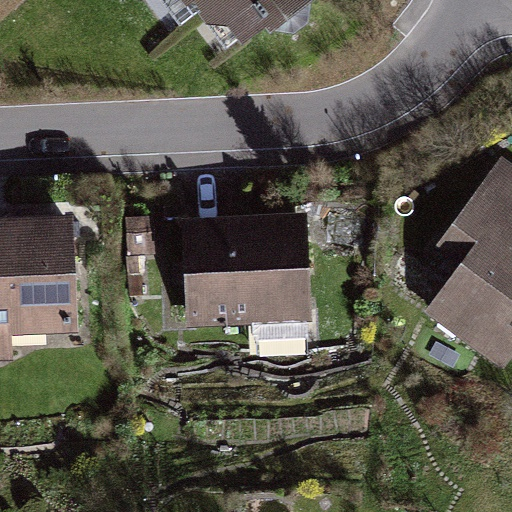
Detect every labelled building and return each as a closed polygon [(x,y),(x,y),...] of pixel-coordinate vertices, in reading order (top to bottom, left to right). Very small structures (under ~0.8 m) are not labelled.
[(180,0),(182,3),(186,0),(190,0),(204,16),(223,21),(237,39),(263,22),(268,28),(305,0),(180,0)] [(460,259),(424,310),(503,367),(511,354),(511,161),(501,153),(435,243),(460,259)] [(305,210),(181,217),(187,325),(312,319),(305,210)] [(70,212),(0,214),(0,359),(10,359),(8,333),(77,331),(70,212)] [(149,214),(125,215),(128,255),(152,252),(149,214)]
